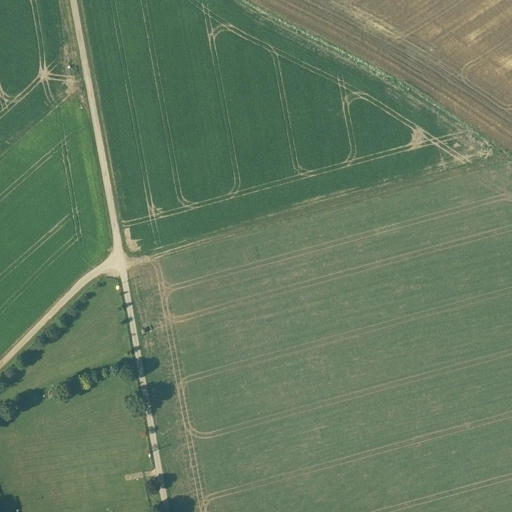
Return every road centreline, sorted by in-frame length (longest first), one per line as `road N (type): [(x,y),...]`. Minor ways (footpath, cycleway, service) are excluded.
road 1 (track): [(120,269),(511,159)]
road 2 (unclassified): [(72,0),(118,258)]
road 3 (unclassified): [(118,258),(165,511)]
road 4 (unclassified): [(118,258),(70,293),(0,367)]
